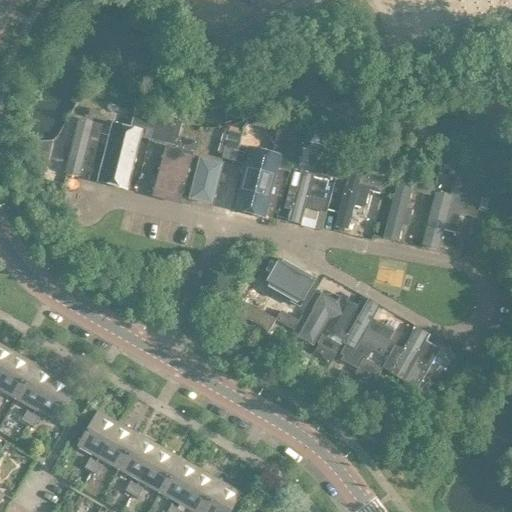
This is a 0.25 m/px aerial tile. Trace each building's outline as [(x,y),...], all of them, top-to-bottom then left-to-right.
[(195,0),(191,2),(203,30),(231,19),(230,16),(268,0),(195,0)] [(369,0),(375,14),(391,7),(390,5),(401,0),(369,0)] [(398,26),(383,33),(395,61),(422,50),(421,47),(511,8),(511,0),(466,0),(399,28),(398,26)] [(244,116),(246,120),(248,126),(261,127),(263,128),(268,125),(263,113),(261,109),(244,116)] [(134,112),(129,136),(148,140),(154,116),(134,112)] [(236,148),(240,134),(227,131),(220,159),(241,164),(245,150),(236,148)] [(177,137),(175,147),(174,147),(194,152),(197,142),(177,137)] [(178,205),(191,153),(163,146),(150,197),(178,205)] [(197,157),(186,201),(210,206),(221,163),(197,157)] [(318,165),(315,175),(336,180),(338,170),(318,165)] [(321,230),(332,180),(292,171),(281,221),(321,230)] [(365,173),(362,182),(383,188),(386,178),(365,173)] [(453,179),(449,194),(452,195),(449,208),(460,211),(459,214),(474,218),(482,185),(480,184),(453,179)] [(433,187),(412,182),(410,192),(430,197),(433,187)] [(297,322),(301,316),(291,310),(296,302),(288,297),(274,321),(293,331),(298,322),(297,322)] [(0,376),(13,353),(0,345),(0,376)] [(335,355),(317,345),(310,358),(327,368),(335,355)] [(34,365),(13,353),(0,376),(0,391),(14,400),(34,365)] [(342,371),(338,377),(348,382),(359,388),(365,392),(373,377),(376,378),(381,370),(362,359),(357,368),(352,377),(342,371)] [(14,400),(34,411),(54,376),(34,365),(14,400)] [(54,376),(34,411),(55,423),(75,388),(54,376)] [(422,393),(403,382),(398,391),(417,402),(422,393)] [(20,421),(26,425),(32,416),(25,412),(20,421)] [(76,447),(97,459),(117,424),(96,412),(76,447)] [(32,416),(26,425),(33,428),(38,419),(32,416)] [(137,436),(117,424),(97,459),(118,471),(137,436)] [(118,471),(138,482),(158,447),(137,436),(118,471)] [(178,459),(158,447),(138,482),(158,494),(178,459)] [(179,506),(199,471),(178,459),(158,494),(179,506)] [(83,469),(89,473),(95,463),(88,460),(83,469)] [(95,463),(89,473),(96,476),(101,467),(95,463)] [(199,471),(179,506),(190,511),(202,511),(219,482),(199,471)] [(219,482),(202,511),(229,511),(240,494),(219,482)] [(124,492),(130,496),(135,487),(129,483),(124,492)] [(135,487),(130,496),(136,499),(142,490),(135,487)]
